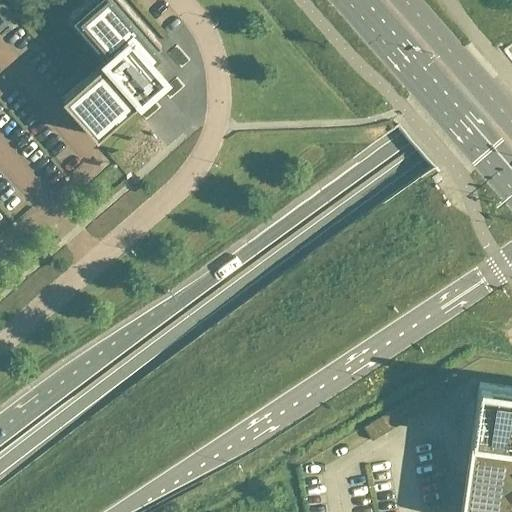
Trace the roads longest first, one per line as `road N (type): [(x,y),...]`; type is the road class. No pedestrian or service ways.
road 1 (trunk): [(0,467),(511,91)]
road 2 (trunk): [(511,64),(0,438)]
road 3 (trunk): [(119,511),(511,255)]
road 4 (unclassified): [(0,342),(190,180),(206,153),(218,87),(197,24),(176,0)]
road 5 (primary): [(343,0),(511,191)]
road 6 (primary): [(511,124),(403,0)]
